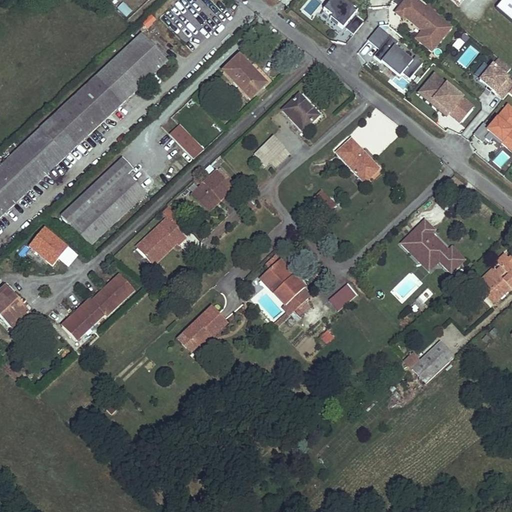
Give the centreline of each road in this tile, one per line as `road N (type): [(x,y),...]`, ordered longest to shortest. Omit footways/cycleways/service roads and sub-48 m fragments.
road 1 (unknown): [(333,61),(293,86),(49,304)]
road 2 (residential): [(511,206),(256,0)]
